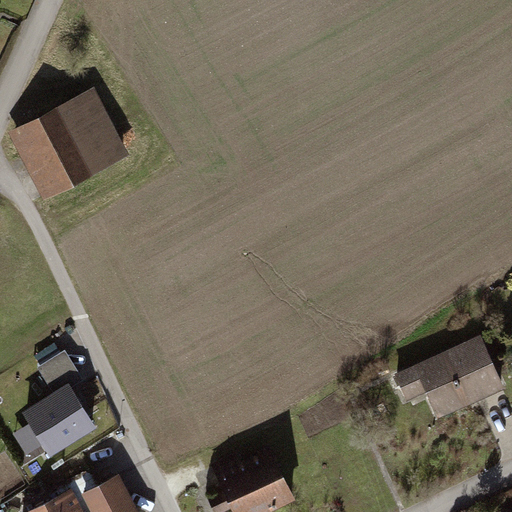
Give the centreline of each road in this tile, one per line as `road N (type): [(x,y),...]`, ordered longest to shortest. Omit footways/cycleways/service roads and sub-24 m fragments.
road 1 (residential): [(173,511),(0,162)]
road 2 (residential): [(0,113),(44,0)]
